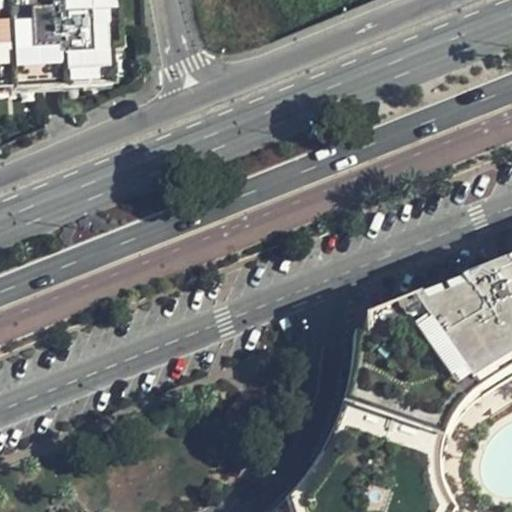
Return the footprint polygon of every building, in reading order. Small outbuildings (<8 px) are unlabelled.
[(0,0),(0,83),(13,83),(12,36),(10,0),(0,0)] [(63,0),(10,0),(12,36),(64,34),(63,0)] [(107,0),(63,0),(64,34),(109,34),(107,0)] [(111,77),(109,34),(64,34),(12,36),(13,83),(109,77),(111,77)] [(109,88),(109,77),(13,83),(13,95),(109,88)] [(0,95),(13,95),(13,83),(0,83),(0,95)] [(511,260),(364,319),(361,362),(350,409),(340,436),(325,465),(303,493),(285,511),(440,511),(437,508),(429,492),(425,477),(422,461),(424,442),(430,424),(444,400),(465,378),(491,360),(511,348),(511,260)]
